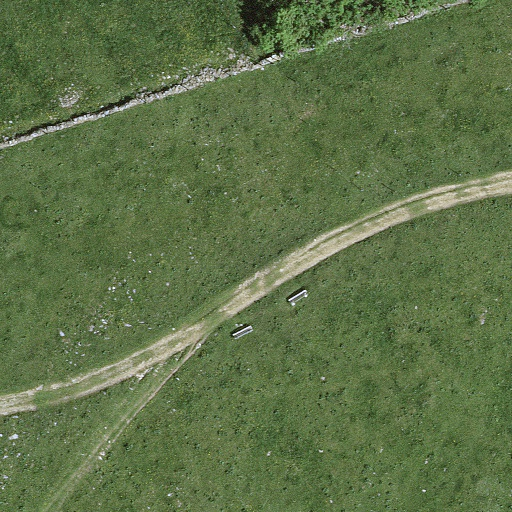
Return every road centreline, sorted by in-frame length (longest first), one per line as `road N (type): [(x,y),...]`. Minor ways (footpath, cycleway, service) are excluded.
road 1 (track): [(511,178),(354,229),(193,334)]
road 2 (track): [(0,406),(115,374),(193,334)]
